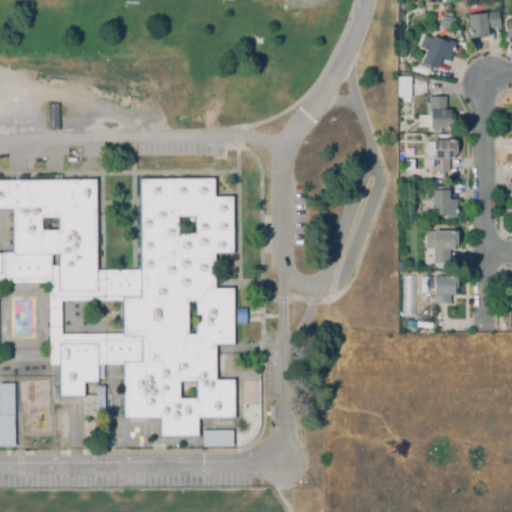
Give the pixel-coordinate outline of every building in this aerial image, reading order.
[(469,41),(465,17),(496,12),(499,30),(485,32),(486,38),(469,41)] [(511,38),(505,39),(503,22),(511,21),(511,38)] [(441,30),(444,23),(452,27),(449,33),(441,30)] [(435,71),(419,65),(430,38),(443,43),(444,41),(454,45),(447,62),(440,59),(435,71)] [(415,64),(430,70),(427,76),(412,70),(415,64)] [(395,76),(410,76),(410,99),(396,99),(395,76)] [(428,131),(427,99),(444,98),(444,111),(448,111),(448,115),(451,115),(452,130),(428,131)] [(431,174),(431,142),(454,141),(455,156),(451,156),(451,160),(447,160),(447,173),(431,174)] [(0,178),(95,178),(95,268),(137,268),(137,176),(214,176),(214,195),(232,195),(232,254),(214,254),(215,286),(233,286),(233,345),(215,345),(215,378),(233,378),(234,419),(197,419),(197,438),(156,438),(156,419),(120,419),(120,364),(96,364),(96,383),(83,383),(83,397),(56,397),(56,364),(47,364),(47,282),(0,282),(0,252),(10,252),(9,210),(0,210),(0,178)] [(430,218),(430,188),(447,188),(447,201),(455,201),(455,218),(430,218)] [(448,265),(431,265),(432,233),(455,233),(455,247),(452,247),(452,252),(448,252),(448,265)] [(401,315),(414,315),(413,276),(401,276),(401,315)] [(433,306),(432,278),(455,277),(456,296),(448,297),(449,305),(433,306)] [(234,308),(245,308),(245,324),(234,324),(234,308)] [(0,382),(12,382),(12,446),(0,446),(0,382)] [(105,420),(97,420),(97,393),(97,392),(97,383),(105,383),(105,388),(105,420)] [(200,430),(231,430),(231,446),(200,446),(200,430)]
